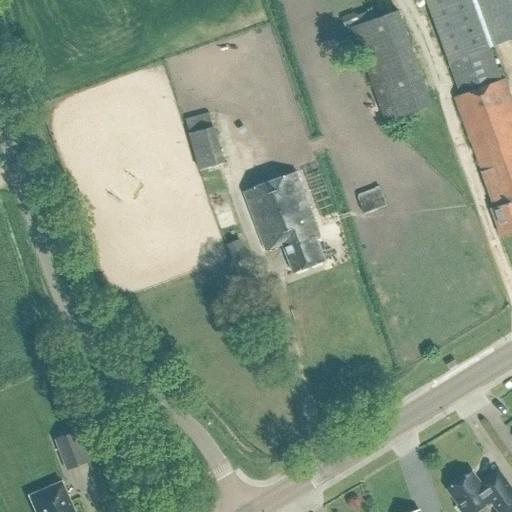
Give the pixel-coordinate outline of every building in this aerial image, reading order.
[(501,236),(511,232),(511,98),(505,78),(501,80),(489,46),(511,37),(511,0),(427,0),(461,95),(455,97),(495,208),(492,209),(501,236)] [(361,24),(358,15),(357,11),(341,17),(345,30),(352,27),(361,24)] [(432,106),(398,11),(352,27),(386,122),(432,106)] [(227,33),(239,29),(234,16),(222,21),(227,33)] [(223,162),(214,126),(188,132),(197,169),(223,162)] [(296,172),(244,192),(266,250),(282,244),(293,273),(325,260),(316,236),(319,235),(296,172)] [(357,196),(365,215),(387,206),(380,186),(357,196)] [(316,207),(329,203),(324,188),(311,193),(316,207)] [(205,243),(210,254),(223,248),(218,237),(205,243)] [(239,239),(226,245),(233,264),(247,258),(239,239)] [(86,461),(73,429),(50,439),(62,470),(86,461)] [(511,449),(500,454),(507,472),(511,470),(511,449)] [(499,511),(511,511),(511,488),(499,470),(480,483),(472,472),(448,489),(458,503),(456,505),(461,511),(476,511),(491,501),(499,511)] [(69,511),(66,504),(69,503),(60,481),(27,496),(33,511),(69,511)]
